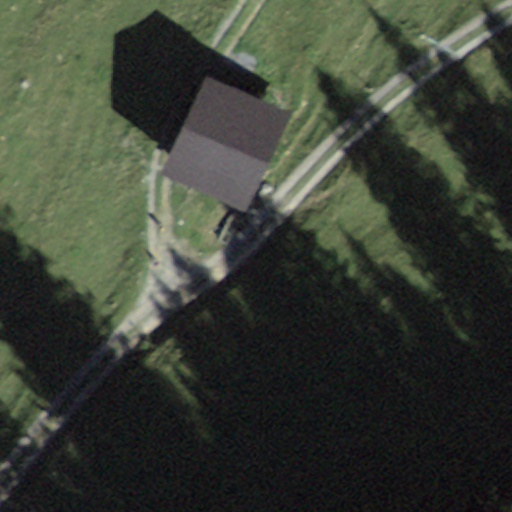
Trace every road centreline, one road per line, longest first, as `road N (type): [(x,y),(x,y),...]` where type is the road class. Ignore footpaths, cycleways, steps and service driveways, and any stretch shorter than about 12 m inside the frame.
road 1 (track): [(158,304),(222,259),(410,76),(511,11)]
road 2 (track): [(158,304),(157,164),(252,0)]
road 3 (track): [(0,483),(158,304)]
